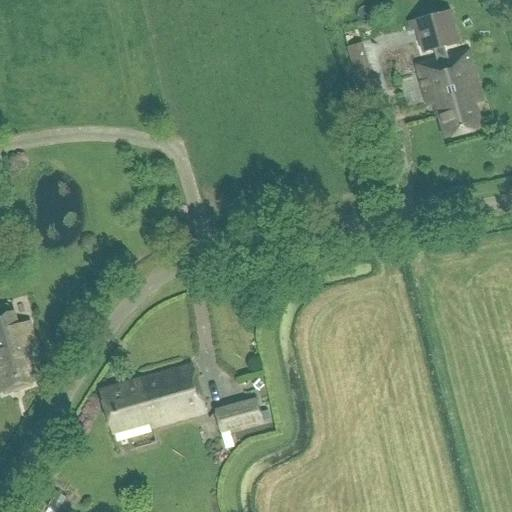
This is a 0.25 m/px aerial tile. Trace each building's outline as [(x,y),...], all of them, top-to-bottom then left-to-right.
[(475,105),(482,103),(468,52),(446,58),(443,48),(459,44),(450,11),(408,22),(410,31),(416,30),(423,54),(433,51),(436,61),(417,66),(431,115),(438,113),(445,139),(482,129),(475,105)] [(353,66),(365,108),(378,105),(366,62),(353,66)] [(36,383),(29,356),(38,354),(29,322),(14,327),(9,305),(0,307),(0,393),(0,395),(36,383)] [(152,428),(206,412),(192,366),(100,392),(112,434),(150,423),(152,428)] [(234,447),(229,430),(262,421),(256,401),(215,412),(221,432),(225,449),(234,447)]
